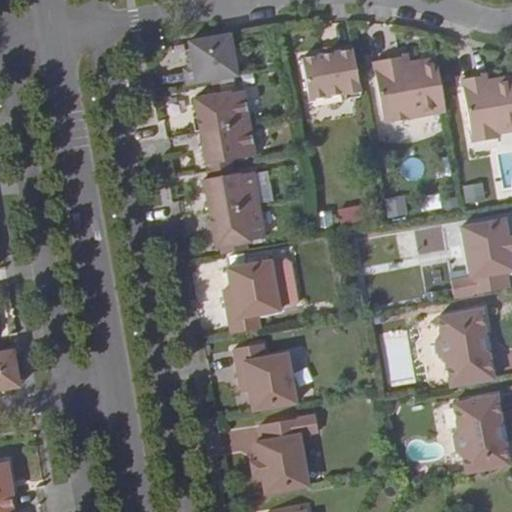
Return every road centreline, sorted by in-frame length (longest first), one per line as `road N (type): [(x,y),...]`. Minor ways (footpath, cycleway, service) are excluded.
road 1 (unclassified): [(48,36),(111,389)]
road 2 (residential): [(244,0),(48,36)]
road 3 (unclassified): [(111,389),(134,511)]
